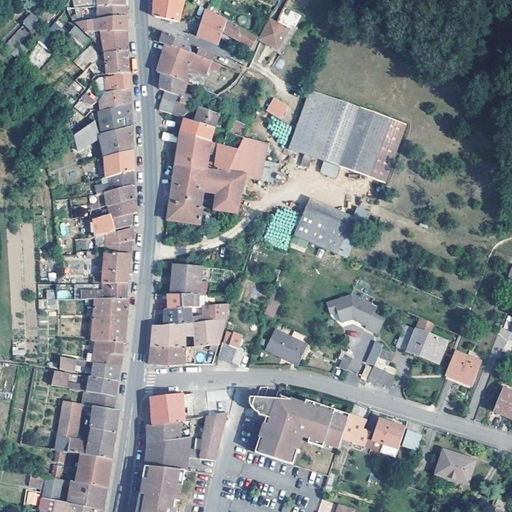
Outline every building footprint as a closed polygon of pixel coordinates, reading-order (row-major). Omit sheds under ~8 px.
[(184,0),(155,0),(155,8),(155,16),(179,21),(181,15),(184,0)] [(190,2),(186,0),(184,0),(181,15),(184,17),(190,2)] [(193,3),(190,2),(184,17),(191,20),(197,5),(193,3)] [(210,3),(208,10),(216,14),(219,8),(210,3)] [(98,20),(128,19),(128,13),(129,5),(126,5),(126,7),(114,6),(112,6),(98,6),(98,20)] [(285,7),(278,20),(294,28),(301,15),(285,7)] [(216,14),(208,10),(207,9),(198,37),(219,45),(221,38),(223,31),(227,20),(216,14)] [(41,22),(32,13),(23,22),(25,24),(31,30),(32,31),(41,22)] [(78,22),(78,23),(86,32),(101,31),(128,31),(128,25),(128,19),(98,20),(78,22)] [(278,23),(271,19),(261,39),(279,49),(289,29),(278,23)] [(227,20),(223,31),(253,47),(258,37),(227,20)] [(68,32),(55,22),(23,61),(35,71),(68,32)] [(31,30),(25,24),(4,46),(10,52),(31,30)] [(69,35),(82,46),(88,39),(76,27),(69,35)] [(103,40),(101,31),(86,32),(95,41),(103,40)] [(105,52),(128,51),(128,41),(128,31),(101,31),(103,40),(105,52)] [(167,44),(185,49),(188,41),(164,32),(161,42),(167,44)] [(71,57),(82,46),(69,35),(60,47),(71,57)] [(29,49),(22,43),(14,54),(20,60),(29,49)] [(158,71),(162,73),(169,75),(188,82),(200,87),(202,81),(186,75),(189,67),(208,74),(210,68),(220,71),(222,65),(213,61),(213,60),(212,59),(196,54),(185,49),(167,44),(162,59),(158,71)] [(199,46),(196,54),(212,59),(215,52),(199,46)] [(75,63),(85,72),(89,68),(100,57),(91,47),(75,63)] [(116,74),(130,73),(129,60),(128,51),(105,52),(109,74),(116,74)] [(89,68),(85,72),(76,80),(85,89),(97,75),(89,68)] [(107,91),(130,88),(130,82),(130,73),(116,74),(117,75),(117,76),(100,77),(100,83),(106,83),(107,91)] [(167,91),(164,99),(178,104),(175,115),(182,117),(191,110),(193,107),(188,105),(191,96),(184,93),(188,82),(169,75),(162,73),(162,76),(160,86),(161,88),(167,91)] [(130,88),(107,91),(106,93),(103,101),(104,111),(132,103),(131,95),(130,88)] [(340,166),(361,107),(311,89),(290,148),(306,154),(303,164),(309,166),(313,156),(325,160),(340,166)] [(86,92),(82,98),(88,103),(92,105),(96,101),(86,92)] [(196,97),(191,96),(188,105),(193,107),(196,97)] [(274,97),(266,110),(281,119),(289,106),(274,97)] [(178,104),(164,99),(160,110),(175,115),(178,104)] [(101,111),(102,134),(133,127),(132,114),(132,103),(104,111),(101,111)] [(196,121),(215,127),(215,128),(220,114),(201,107),(200,107),(196,121)] [(385,182),(406,123),(361,107),(340,166),(385,182)] [(80,124),(68,114),(60,124),(73,133),(75,131),(80,124)] [(215,127),(196,121),(185,118),(185,121),(182,132),(210,141),(215,127)] [(228,132),(240,136),(245,123),(232,118),(230,125),(226,124),(223,130),(228,132)] [(101,137),(100,135),(99,135),(97,122),(75,135),(79,151),(101,137)] [(101,137),(105,156),(134,149),(133,138),(133,127),(102,134),(100,135),(101,137)] [(217,192),(241,196),(246,176),(262,179),(266,160),(269,142),(244,137),(240,149),(224,145),(220,143),(219,148),(217,162),(209,161),(211,147),(212,141),(210,141),(182,132),(177,155),(176,161),(173,185),(205,190),(217,192)] [(240,149),(244,137),(245,137),(240,136),(228,132),(224,145),(240,149)] [(108,176),(133,170),(135,169),(134,159),(134,149),(105,156),(106,177),(108,176)] [(280,163),(266,160),(262,179),(274,182),(280,163)] [(340,166),(325,160),(322,169),(338,175),(340,166)] [(129,186),(132,185),(135,185),(133,175),(133,170),(108,176),(110,191),(129,186)] [(129,186),(110,191),(105,192),(108,206),(109,206),(121,203),(134,200),(133,189),(132,185),(129,186)] [(205,190),(173,185),(173,188),(168,220),(200,224),(203,208),(203,207),(202,206),(205,190)] [(238,212),(241,196),(217,192),(214,209),(238,212)] [(71,208),(70,198),(54,200),(55,209),(71,208)] [(341,243),(352,216),(311,199),(295,237),(337,254),(341,243)] [(124,214),(133,213),(138,212),(137,208),(134,200),(121,203),(124,214)] [(97,237),(107,234),(116,232),(116,231),(115,229),(132,225),(133,213),(124,214),(121,203),(109,206),(112,217),(95,219),(97,237)] [(107,238),(107,246),(114,246),(114,243),(120,243),(120,242),(130,241),(132,241),(135,240),(133,231),(132,227),(116,231),(116,232),(107,234),(107,238)] [(131,253),(132,241),(130,241),(120,242),(120,243),(114,243),(114,246),(107,246),(97,246),(96,252),(131,253)] [(341,243),(337,254),(346,257),(350,247),(341,243)] [(103,284),(127,283),(128,283),(129,273),(131,253),(96,252),(88,252),(87,258),(96,259),(105,259),(105,265),(104,277),(93,277),(93,284),(94,284),(103,284)] [(171,294),(201,294),(201,281),(202,266),(174,263),(171,294)] [(201,294),(209,294),(210,282),(201,281),(201,294)] [(231,285),(210,282),(209,294),(229,294),(231,285)] [(96,298),(126,297),(126,287),(127,283),(103,284),(94,284),(94,291),(81,291),(81,299),(96,299),(96,298)] [(276,284),(275,284),(266,313),(273,316),(283,286),(276,284)] [(48,290),(48,298),(59,298),(58,289),(48,290)] [(200,307),(201,294),(171,294),(169,294),(169,309),(192,307),(200,307)] [(205,306),(228,305),(228,301),(229,294),(209,294),(201,294),(200,307),(205,306)] [(352,295),(335,302),(339,313),(343,323),(355,319),(369,324),(368,327),(381,332),(387,318),(374,313),(377,306),(352,295)] [(129,298),(126,297),(96,298),(96,299),(93,340),(97,340),(124,342),(126,342),(127,321),(128,310),(129,303),(129,298)] [(59,308),(59,298),(48,298),(48,308),(59,308)] [(339,313),(335,302),(328,305),(332,316),(339,313)] [(226,319),(228,305),(205,306),(205,316),(206,322),(226,319)] [(192,307),(169,309),(165,309),(165,325),(165,326),(186,324),(193,323),(192,317),(192,307)] [(219,344),(226,319),(206,322),(195,323),(195,335),(196,346),(207,345),(216,345),(219,344)] [(195,323),(193,323),(186,324),(186,336),(195,335),(195,323)] [(153,337),(152,346),(185,347),(186,336),(186,324),(165,326),(165,325),(154,325),(153,337)] [(405,324),(397,345),(408,349),(415,328),(405,324)] [(415,328),(408,349),(424,355),(423,357),(437,363),(446,339),(415,328)] [(309,346),(277,330),(267,350),(300,365),(309,346)] [(235,331),(230,344),(239,347),(244,335),(235,331)] [(97,340),(94,362),(121,366),(122,356),(124,342),(97,340)] [(384,343),(377,340),(368,361),(374,364),(384,343)] [(233,360),(239,348),(239,347),(230,344),(223,341),(219,356),(233,361),(233,360)] [(213,356),(216,345),(207,345),(207,356),(213,356)] [(185,347),(152,346),(150,360),(150,363),(171,365),(185,363),(185,347)] [(245,351),(239,348),(233,360),(240,363),(245,351)] [(480,360),(456,350),(447,375),(471,384),(480,360)] [(353,357),(345,354),(339,366),(347,370),(353,357)] [(76,359),(61,357),(60,369),(74,371),(76,359)] [(121,366),(94,362),(92,375),(92,376),(118,381),(119,379),(119,375),(121,366)] [(368,378),(373,366),(367,363),(361,376),(368,378)] [(374,364),(373,366),(368,378),(392,386),(397,374),(374,364)] [(70,373),(55,371),(53,385),(67,387),(70,373)] [(89,376),(87,391),(116,396),(117,389),(118,381),(92,376),(89,376)] [(511,390),(505,388),(495,412),(511,418),(511,390)] [(116,396),(87,391),(84,390),(82,403),(84,404),(113,409),(116,396)] [(153,424),(186,420),(185,408),(184,393),(152,397),(153,410),(153,424)] [(193,404),(192,393),(184,393),(185,408),(189,408),(193,404)] [(210,416),(228,413),(231,398),(210,400),(210,416)] [(255,420),(247,447),(255,450),(254,452),(287,462),(292,447),(297,449),(301,435),(308,437),(323,442),(340,447),(343,437),(349,418),(335,414),(336,410),(322,405),(320,409),(307,405),(294,401),(283,400),(277,399),(276,403),(264,398),(263,398),(258,412),(261,415),(265,417),(269,418),(267,424),(263,423),(255,420)] [(263,398),(256,398),(254,404),(254,408),(256,412),(257,414),(258,412),(263,398)] [(322,405),(308,400),(307,405),(320,409),(322,405)] [(82,403),(66,401),(65,405),(59,435),(71,437),(71,439),(75,439),(82,403)] [(119,410),(113,409),(84,404),(83,409),(94,411),(91,427),(92,427),(89,442),(75,439),(71,439),(71,437),(59,435),(56,449),(57,449),(64,451),(82,454),(112,459),(115,444),(117,433),(119,410)] [(350,414),(336,410),(335,414),(349,418),(350,414)] [(210,416),(207,416),(203,436),(200,458),(216,460),(228,413),(210,416)] [(370,431),(363,429),(366,420),(350,414),(349,418),(343,437),(365,445),(370,431)] [(153,424),(148,425),(149,445),(148,455),(147,464),(151,466),(183,469),(187,469),(192,437),(192,419),(186,420),(153,424)] [(406,428),(381,419),(374,440),(384,444),(399,449),(406,428)] [(422,435),(408,430),(403,446),(417,451),(422,435)] [(323,442),(308,437),(307,441),(321,446),(323,442)] [(399,449),(384,444),(382,452),(397,457),(399,449)] [(297,449),(292,447),(287,462),(292,464),(297,449)] [(64,451),(57,449),(55,461),(62,462),(64,451)] [(446,450),(438,475),(471,484),(478,460),(446,450)] [(82,454),(77,482),(108,488),(110,474),(112,459),(82,454)] [(142,511),(146,493),(151,466),(147,464),(138,511),(142,511)] [(54,465),(51,478),(59,479),(62,466),(54,465)] [(177,511),(178,511),(178,510),(178,509),(176,505),(177,498),(183,469),(151,466),(146,493),(142,511),(177,511)] [(187,469),(183,469),(177,498),(181,499),(187,469)] [(59,479),(51,478),(31,474),(30,480),(26,480),(26,483),(29,484),(29,485),(44,488),(61,491),(62,484),(71,486),(69,499),(68,503),(104,511),(106,500),(108,488),(77,482),(59,479)] [(55,499),(59,500),(61,491),(44,488),(44,491),(43,496),(55,499)] [(27,490),(24,503),(36,506),(39,494),(27,490)] [(103,511),(104,511),(68,503),(64,502),(64,501),(59,500),(55,499),(52,511),(103,511)]
